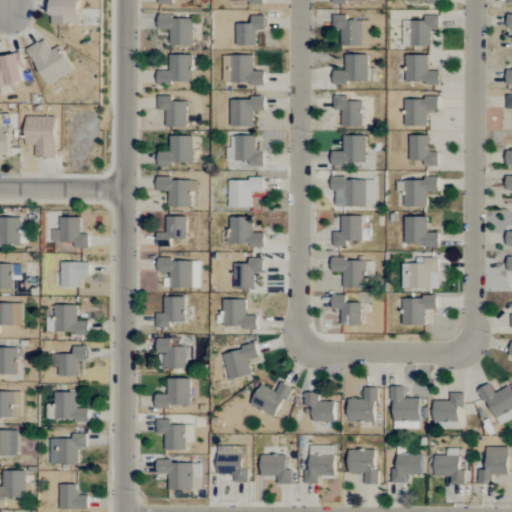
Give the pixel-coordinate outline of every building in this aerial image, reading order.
[(79,0),(50,0),(50,23),(79,24),(79,0)] [(236,23),(236,46),(256,46),(256,30),(265,30),(265,15),(251,16),(251,23),(236,23)] [(369,20),(347,20),(347,15),(333,15),(333,30),(341,30),(341,46),(369,45),(369,20)] [(402,21),(403,46),(439,45),(438,15),(424,15),(424,20),(402,21)] [(169,45),(192,45),(193,17),(158,17),(158,30),(170,30),(169,45)] [(51,50),(45,39),(27,49),(47,85),(73,70),(59,46),(51,50)] [(0,56),(0,86),(23,81),(20,67),(24,66),(20,52),(0,56)] [(193,55),(169,55),(169,71),(157,70),(157,82),(192,83),(193,55)] [(264,71),(253,71),(253,55),(223,55),(223,82),(251,81),(251,86),(264,85),(264,71)] [(333,83),(368,82),(367,55),(345,55),(345,70),(333,71),(333,83)] [(405,83),(439,83),(440,71),(428,71),(428,55),(405,55),(405,83)] [(172,96),(158,96),(157,110),(166,111),(166,126),(186,127),(187,102),(172,101),(172,96)] [(362,101),(348,101),(348,96),(334,96),(333,110),(341,110),(341,126),(362,127),(362,101)] [(405,126),(427,126),(427,111),(439,111),(439,97),(404,98),(405,126)] [(230,98),(230,126),(253,126),(253,111),(265,111),(264,98),(230,98)] [(55,158),(56,117),(26,116),(25,145),(35,145),(35,158),(55,158)] [(0,154),(8,155),(9,127),(0,126),(0,154)] [(331,164),(366,165),(366,136),(343,135),(343,152),(332,151),(331,164)] [(193,163),(192,136),(169,136),(170,151),(158,152),(158,164),(193,163)] [(263,166),(263,152),(256,152),(256,136),(231,136),(231,160),(249,161),(249,166),(263,166)] [(438,166),(438,152),(430,152),(430,136),(410,136),(410,161),(424,161),(424,166),(438,166)] [(190,208),(191,191),(196,191),(196,179),(156,178),(156,191),(169,191),(168,207),(190,208)] [(376,179),(331,178),(331,191),(336,191),(335,206),(375,208),(376,179)] [(229,180),(229,208),(252,208),(252,192),(263,191),(263,179),(229,180)] [(427,206),(427,192),(438,191),(438,179),(404,179),(404,207),(427,206)] [(333,247),(347,247),(347,241),(362,241),(362,216),(341,216),(341,233),(333,233),(333,247)] [(0,246),(21,246),(21,217),(0,217),(0,246)] [(81,218),(59,217),(59,230),(52,230),(52,241),(74,242),(74,248),(88,248),(88,234),(80,234),(81,218)] [(157,232),(157,247),(171,247),(171,239),(187,239),(187,217),(166,217),(166,232),(157,232)] [(252,217),(230,217),(229,243),(250,244),(250,247),(264,247),(264,233),(252,233),(252,217)] [(438,233),(427,233),(427,217),(404,217),(404,245),(438,246),(438,233)] [(439,258),(424,258),(424,264),(402,263),(402,288),(438,289),(439,258)] [(343,287),(365,288),(366,260),(331,259),(331,272),(343,272),(343,287)] [(200,288),(200,260),(158,260),(158,272),(171,272),(171,288),(200,288)] [(254,289),(254,273),(263,272),(263,260),(241,260),(241,289),(254,289)] [(60,287),(79,287),(79,277),(88,277),(89,263),(61,262),(60,287)] [(0,288),(13,289),(13,274),(21,274),(21,264),(0,263),(0,288)] [(341,325),(361,325),(361,303),(345,303),(345,295),(331,295),(332,309),(341,309),(341,325)] [(155,327),(169,328),(170,322),(185,322),(185,297),(164,297),(164,313),(155,313),(155,327)] [(425,325),(425,310),(437,309),(437,297),(402,297),(402,325),(425,325)] [(246,315),(246,300),(223,299),(223,327),(257,328),(257,315),(246,315)] [(22,304),(0,303),(0,324),(22,326),(22,304)] [(77,305),(55,305),(54,333),(88,334),(89,321),(77,321),(77,305)] [(171,339),(157,339),(156,353),(162,353),(162,369),(186,369),(187,347),(171,347),(171,339)] [(229,380),(251,375),(248,359),(258,357),(256,345),(223,352),(229,380)] [(0,374),(17,374),(17,346),(0,346),(0,374)] [(73,354),(50,354),(51,367),(57,367),(57,377),(82,376),(81,361),(87,361),(86,346),(73,347),(73,354)] [(155,406),(190,407),(190,379),(167,379),(167,394),(156,394),(155,406)] [(251,405),(276,417),(291,388),(280,382),(275,392),(261,385),(251,405)] [(480,389),(497,425),(511,418),(511,390),(510,386),(494,393),(490,384),(480,389)] [(420,429),(420,399),(405,399),(405,387),(392,387),(392,429),(420,429)] [(376,422),(377,388),(364,388),(364,399),(349,399),(348,422),(376,422)] [(0,416),(21,417),(22,392),(0,391),(0,416)] [(77,392),(54,393),(54,404),(46,404),(47,420),(89,420),(88,408),(77,408),(77,392)] [(335,421),(334,401),(319,402),(319,392),(304,393),(305,407),(311,407),(312,422),(335,421)] [(433,401),(433,422),(459,422),(459,408),(464,407),(464,393),(450,393),(450,401),(433,401)] [(165,451),(186,451),(185,441),(194,441),(193,425),(170,425),(170,420),(156,420),(157,434),(165,434),(165,451)] [(0,455),(18,456),(18,431),(0,430),(0,455)] [(78,464),(78,447),(87,447),(87,434),(72,433),(72,439),(50,439),(50,464),(78,464)] [(319,476),(334,476),(335,446),(310,446),(309,470),(305,470),(304,483),(319,484),(319,476)] [(508,475),(508,448),(486,448),(486,470),(479,470),(479,483),(493,484),(493,475),(508,475)] [(435,456),(435,477),(451,476),(452,484),(465,484),(465,471),(460,471),(460,449),(447,449),(447,456),(435,456)] [(376,451),(348,450),(348,473),(364,473),(364,484),(376,484),(376,451)] [(217,474),(233,475),(233,482),(248,483),(249,455),(218,454),(217,474)] [(422,455),(397,454),(397,469),(392,468),(391,483),(406,483),(406,475),(422,475),(422,455)] [(286,470),(286,455),(261,455),(261,476),(277,476),(277,484),(291,484),(292,470),(286,470)] [(201,463),(157,462),(157,474),(169,475),(169,489),(191,490),(192,480),(201,480),(201,463)] [(0,486),(0,498),(25,499),(26,471),(3,470),(3,487),(0,486)] [(87,509),(88,496),(78,495),(78,484),(59,484),(59,509),(87,509)]
